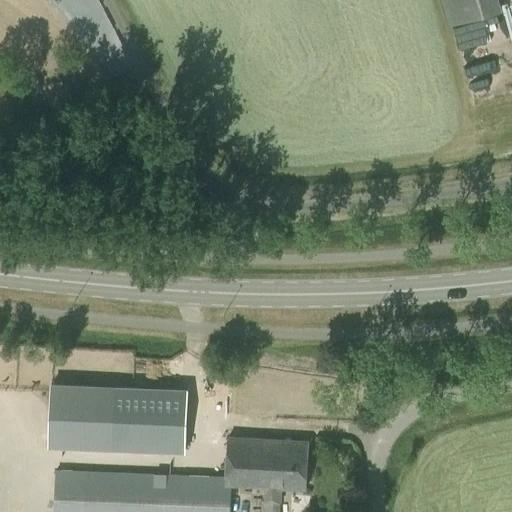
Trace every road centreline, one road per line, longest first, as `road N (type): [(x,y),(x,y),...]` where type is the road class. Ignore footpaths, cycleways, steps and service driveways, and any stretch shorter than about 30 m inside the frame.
road 1 (unclassified): [(511,189),(401,210),(247,201),(202,176),(171,138),(97,0)]
road 2 (secondary): [(511,280),(356,299),(0,276)]
road 3 (unclassified): [(386,511),(384,431),(420,402),(511,385)]
